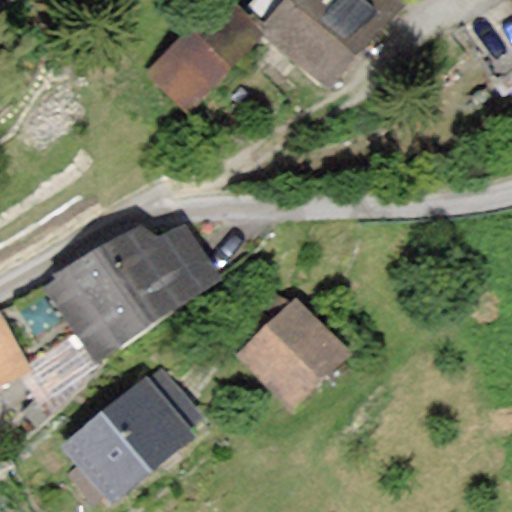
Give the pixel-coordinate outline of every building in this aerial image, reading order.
[(336,94),(408,0),(237,0),(228,12),(336,94)] [(162,245),(147,223),(51,290),(103,362),(224,276),(188,226),(162,245)] [(350,353),(300,301),(247,352),(298,404),(350,353)] [(0,316),(0,385),(30,373),(4,315),(0,316)] [(191,426),(148,378),(70,446),(120,503),(194,439),(199,435),(191,426)]
